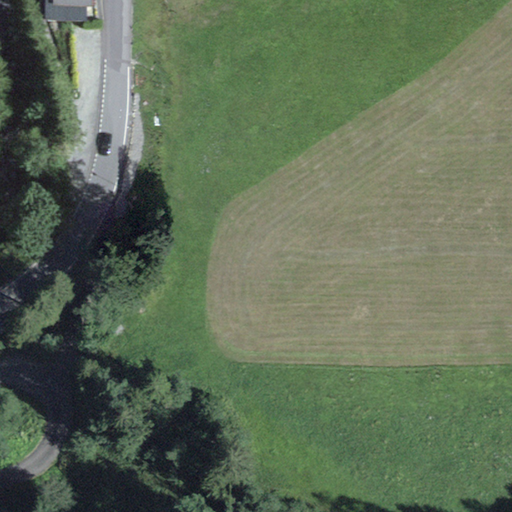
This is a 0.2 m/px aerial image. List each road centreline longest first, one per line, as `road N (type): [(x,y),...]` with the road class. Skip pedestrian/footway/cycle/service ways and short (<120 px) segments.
road 1 (tertiary): [(69,251),(89,221),(109,155),(117,0)]
road 2 (unclassified): [(69,251),(89,270),(56,406)]
